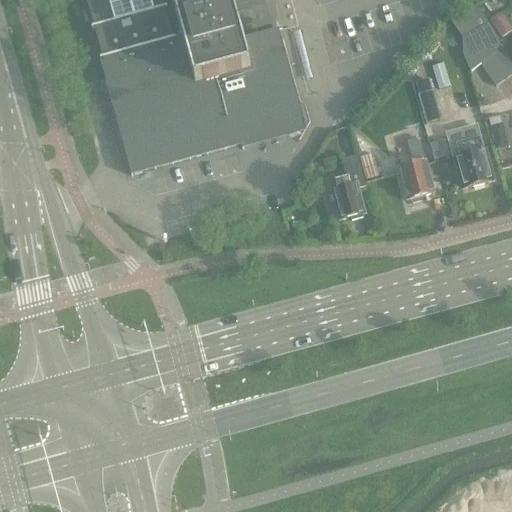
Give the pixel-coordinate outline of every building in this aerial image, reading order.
[(83,0),(132,177),(143,174),(298,132),(262,0),(83,0)] [(476,6),(452,24),(463,40),(464,56),(471,73),(480,67),(489,61),(501,52),(502,51),(502,45),(476,6)] [(511,28),(502,14),(490,22),(502,39),(511,32),(511,28)] [(489,61),(480,67),(496,88),(511,76),(511,66),(501,52),(489,61)] [(443,65),(432,68),(439,90),(450,87),(443,65)] [(428,80),(416,84),(419,97),(427,94),(432,93),(428,80)] [(419,97),(418,97),(426,125),(441,121),(433,93),(432,93),(427,94),(419,97)] [(491,128),(491,129),(494,140),(502,138),(505,132),(503,125),(502,125),(491,128)] [(468,144),(458,147),(461,159),(454,161),(457,175),(460,174),(465,192),(491,185),(480,141),(478,141),(476,135),(466,137),(468,144)] [(413,167),(398,171),(407,204),(410,203),(413,206),(421,204),(422,200),(434,196),(419,141),(407,144),(413,167)] [(373,156),(360,159),(366,182),(379,179),(373,156)] [(338,191),(333,193),(341,224),(350,221),(350,224),(365,220),(364,217),(365,217),(358,191),(366,189),(357,158),(342,163),(347,179),(335,182),(338,191)]
